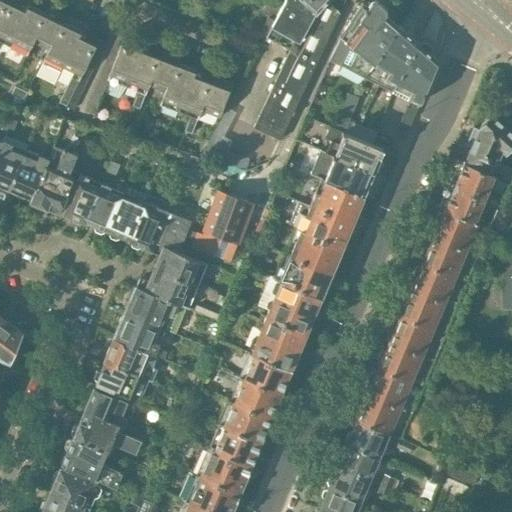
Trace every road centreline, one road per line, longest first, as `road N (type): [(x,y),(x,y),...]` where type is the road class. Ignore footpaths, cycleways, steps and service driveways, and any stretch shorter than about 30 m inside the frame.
road 1 (residential): [(268,511),(478,6)]
road 2 (residential): [(0,258),(64,289),(70,303),(67,329),(0,493)]
road 3 (residential): [(242,58),(114,0)]
